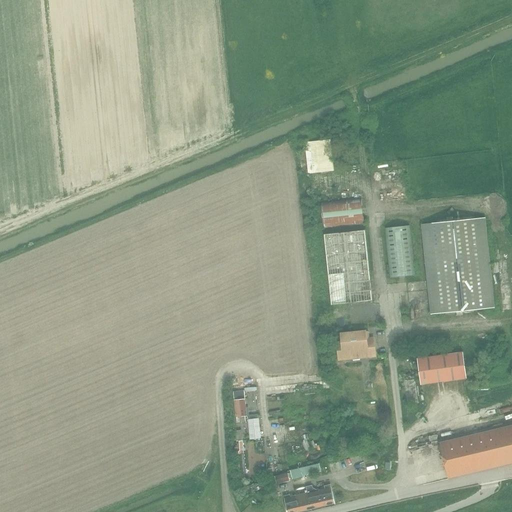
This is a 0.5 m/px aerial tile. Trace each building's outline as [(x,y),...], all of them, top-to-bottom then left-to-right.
[(309,173),(320,172),(333,171),(331,140),(317,141),(305,143),(309,173)] [(324,228),(364,224),(362,198),(321,203),(324,228)] [(495,308),(485,218),(422,224),(431,314),(495,308)] [(410,226),(385,229),(390,278),(415,275),(410,226)] [(332,305),(352,303),(373,301),(365,230),(325,234),(332,305)] [(343,341),(338,342),(339,353),(340,358),(345,358),(352,357),(353,360),(353,361),(361,360),(361,359),(361,356),(372,355),(375,355),(374,341),(371,341),(370,338),(366,339),(365,331),(352,332),(342,333),(343,341)] [(421,385),(467,379),(464,352),(417,358),(421,385)] [(415,379),(404,380),(408,405),(418,403),(415,379)] [(234,392),(236,418),(237,423),(246,421),(245,420),(246,419),(246,417),(249,416),(248,415),(246,398),(245,390),(234,392)] [(440,441),(447,468),(449,478),(511,463),(511,398),(477,407),(483,431),(440,441)] [(251,440),(261,439),(259,414),(248,415),(249,416),(251,440)] [(243,441),(242,441),(241,430),(235,431),(236,441),(238,465),(246,464),(243,441)] [(322,472),(320,464),(291,471),(293,480),(305,478),(305,476),(322,472)] [(288,473),(275,476),(277,484),(290,481),(288,473)] [(308,491),(312,509),(323,506),(320,490),(318,491),(313,488),(313,485),(306,487),(308,491)] [(320,490),(323,506),(335,503),(331,485),(324,487),(325,489),(320,490)] [(297,496),(300,511),(312,509),(308,491),(306,492),(306,493),(297,496)] [(284,496),(287,511),(298,511),(300,511),(297,496),(291,497),(290,495),(287,495),(284,496)]
